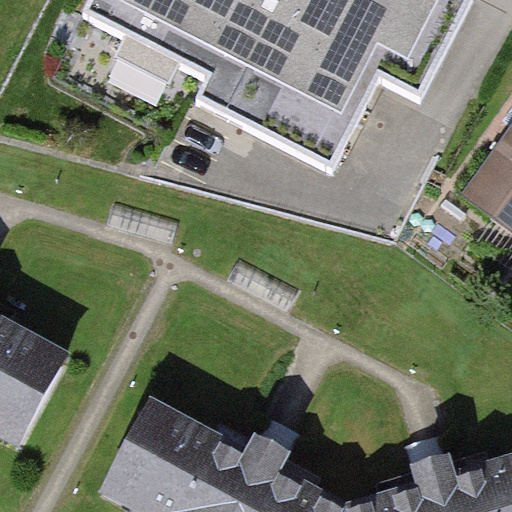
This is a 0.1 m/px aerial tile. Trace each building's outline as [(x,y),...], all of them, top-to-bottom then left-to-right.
[(345,160),(383,85),(422,106),(475,4),(467,0),(95,0),(87,18),(129,38),(120,56),(173,84),(180,67),(210,84),(199,110),(334,180),(345,160)] [(511,137),(463,205),(511,239),(511,137)] [(0,455),(17,465),(72,365),(0,325),(0,455)] [(323,511),(259,476),(151,415),(101,502),(119,511),(323,511)] [(404,510),(397,511),(511,511),(511,480),(459,496),(451,473),(433,479),(398,491),(404,510)]
